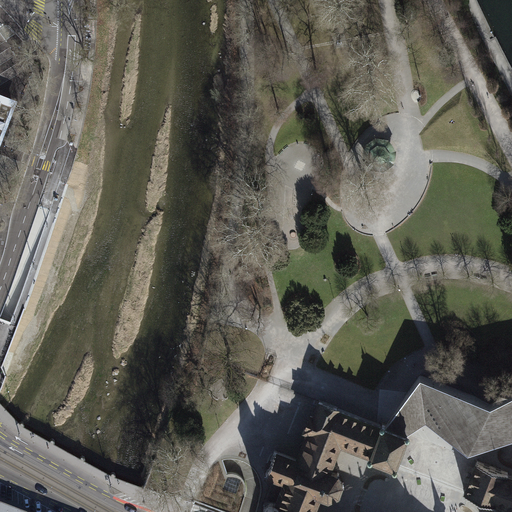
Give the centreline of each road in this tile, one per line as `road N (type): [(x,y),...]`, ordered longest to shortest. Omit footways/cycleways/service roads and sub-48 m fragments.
road 1 (tertiary): [(27,208),(71,32)]
road 2 (tertiary): [(139,511),(0,433)]
